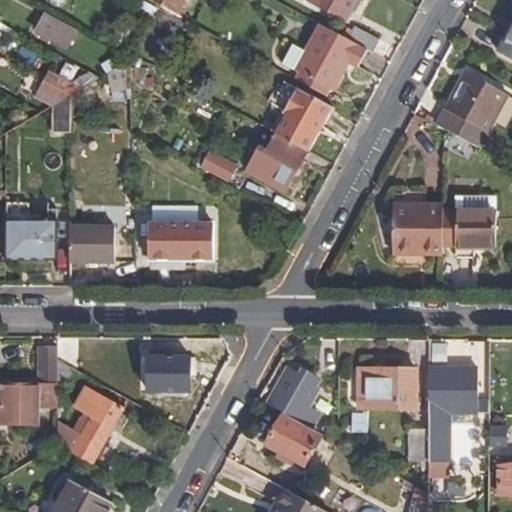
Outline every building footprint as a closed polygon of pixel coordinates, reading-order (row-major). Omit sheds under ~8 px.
[(163,0),(160,7),(173,15),(181,0),(163,0)] [(360,0),(363,2),(363,0),(308,0),(347,21),(358,0),(360,0)] [(38,30),(70,47),(78,33),(46,16),(38,30)] [(297,71),(331,90),(334,92),(349,63),(359,46),(350,41),(320,25),(305,51),(293,45),(283,64),(297,71)] [(367,50),(372,53),(379,40),(356,28),(350,41),(359,46),(367,50)] [(511,28),(499,52),(511,60),(511,28)] [(358,68),(367,50),(359,46),(349,63),(358,68)] [(106,66),(109,73),(122,65),(118,58),(106,66)] [(106,75),(106,88),(130,88),(130,61),(122,65),(109,73),(106,75)] [(293,79),(327,97),(331,90),(297,71),(293,79)] [(469,73),(439,127),(444,129),(480,148),(508,96),(469,73)] [(61,90),(71,96),(92,84),(87,76),(61,90)] [(107,99),(131,98),(130,88),(106,88),(107,99)] [(278,135),(309,151),(333,108),(300,90),(286,115),(288,116),(278,135)] [(53,131),(71,131),(71,96),(53,107),(53,131)] [(286,194),(309,151),(278,135),(269,152),(263,148),(249,174),(286,194)] [(203,167),(229,182),(237,167),(211,153),(203,167)] [(444,248),(456,249),(496,250),(497,199),(456,198),(456,211),(444,211),(444,248)] [(10,203),(10,220),(30,220),(30,203),(10,203)] [(393,256),(444,255),(444,248),(444,211),(444,206),(394,206),(393,256)] [(30,220),(10,220),(9,259),(59,260),(59,221),(30,220)] [(151,260),(155,261),(188,260),(213,261),(214,225),(151,224),(151,260)] [(71,227),(71,263),(116,263),(115,227),(71,227)] [(58,364),(58,348),(41,348),(41,388),(0,387),(0,406),(1,407),(1,425),(40,426),(40,409),(54,409),(55,388),(58,388),(58,384),(58,364)] [(150,359),(149,392),(190,392),(191,359),(150,359)] [(67,384),(68,369),(58,364),(58,384),(67,384)] [(301,377),(290,371),(289,370),(269,406),(279,411),(286,416),(311,430),(319,415),(309,409),(318,392),(315,390),(320,380),(304,371),(301,377)] [(416,371),(359,370),(359,409),(416,410),(416,371)] [(429,461),(429,464),(446,464),(447,414),(478,414),(478,408),(478,373),(429,373),(429,431),(429,461)] [(64,451),(93,467),(123,411),(88,391),(77,409),(85,414),(64,451)] [(305,467),(322,436),(311,430),(286,416),(270,447),(282,454),(280,459),(294,467),(297,462),(305,467)] [(489,445),(507,445),(507,428),(489,428),(489,445)] [(410,462),(429,461),(429,431),(410,430),(410,462)] [(108,475),(132,488),(139,475),(115,462),(108,475)] [(511,467),(500,468),(500,496),(511,496),(511,467)] [(57,511),(108,511),(112,506),(73,484),(57,511)] [(411,511),(430,511),(429,493),(415,486),(411,511)] [(328,511),(287,490),(274,511),(328,511)] [(463,511),(475,511),(475,495),(463,495),(463,511)]
